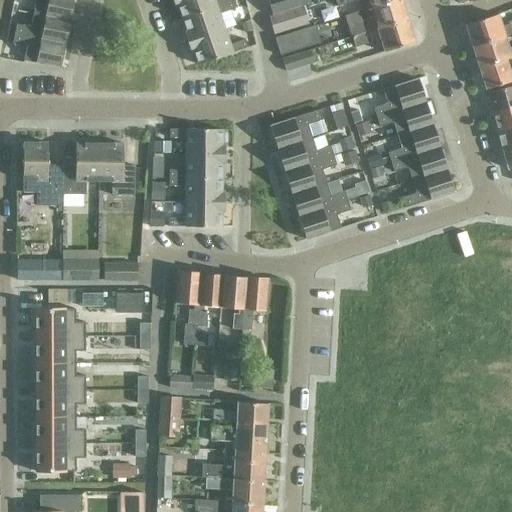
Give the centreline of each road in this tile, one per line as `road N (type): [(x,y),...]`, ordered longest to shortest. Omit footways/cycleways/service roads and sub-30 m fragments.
road 1 (residential): [(1,511),(3,109)]
road 2 (residential): [(443,52),(249,110),(177,110)]
road 3 (residential): [(290,511),(303,263)]
road 4 (residential): [(303,263),(487,205)]
road 5 (residential): [(487,205),(443,52)]
road 6 (residential): [(163,259),(303,263)]
